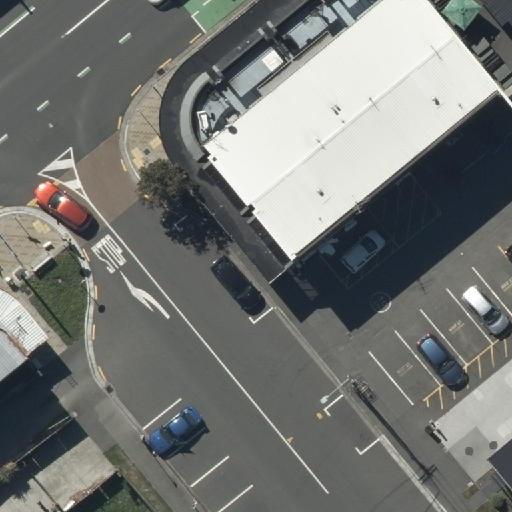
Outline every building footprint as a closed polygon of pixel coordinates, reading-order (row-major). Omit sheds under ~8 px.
[(506,102),(424,0),(252,0),(196,44),(173,69),(160,96),(161,123),(189,170),(205,160),(299,273),(506,102)] [(511,0),(474,0),(501,34),(510,27),(511,30),(511,0)] [(0,386),(46,349),(21,317),(0,303),(0,386)] [(78,423),(22,465),(57,511),(62,511),(116,472),(78,423)] [(511,468),(498,480),(511,496),(511,468)]
